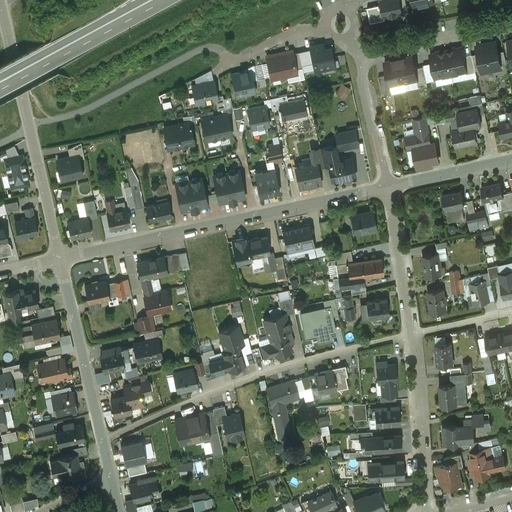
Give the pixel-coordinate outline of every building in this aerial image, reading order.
[(399,0),(380,0),(382,7),(384,16),(385,16),(402,12),(399,0)] [(385,16),(384,16),(382,7),(379,8),(379,5),(367,7),(371,23),(385,19),(385,16)] [(496,41),(476,45),(478,53),(481,69),(482,73),(489,71),(490,71),(493,68),(496,66),(500,65),(500,66),(501,65),(501,64),(498,52),(496,41)] [(323,43),(310,46),(310,49),(313,62),(315,71),(335,67),(330,47),(323,48),(322,44),(323,44),(323,43)] [(461,47),(446,50),(451,74),(466,71),(467,70),(463,56),(461,47)] [(310,49),(299,51),(302,65),(313,62),(310,49)] [(292,50),(266,56),(271,78),(297,73),(296,68),(293,53),(292,50)] [(446,50),(430,54),(432,62),(435,77),(436,77),(451,74),(446,50)] [(299,51),(293,53),(296,68),(302,67),(302,65),(299,51)] [(504,51),(498,52),(501,64),(506,63),(504,51)] [(478,53),(472,55),(475,70),(481,69),(478,53)] [(472,54),(463,56),(467,70),(466,71),(467,74),(476,72),(475,70),(472,55),(472,54)] [(412,56),(399,59),(404,82),(417,79),(415,68),(412,56)] [(399,59),(385,62),(387,74),(390,85),(391,85),(404,82),(399,59)] [(432,62),(423,64),(424,66),(427,82),(436,80),(436,77),(435,77),(432,62)] [(257,79),(254,64),(245,68),(246,70),(251,69),(253,80),(257,79)] [(424,66),(415,68),(417,79),(418,84),(427,82),(424,66)] [(246,70),(232,73),(236,96),(256,91),(253,80),(251,69),(246,70)] [(387,74),(379,76),(383,95),(392,93),(391,85),(390,85),(387,74)] [(207,81),(201,82),(202,83),(192,85),(196,103),(206,101),(206,103),(212,102),(211,100),(215,99),(217,98),(217,95),(213,80),(208,82),(207,81)] [(346,98),(351,88),(342,83),(337,93),(346,98)] [(222,94),(217,95),(217,98),(215,99),(218,109),(225,108),(222,94)] [(302,98),(281,102),(285,120),(306,115),(302,98)] [(482,103),(472,105),(473,110),(478,109),(479,114),(485,113),(482,103)] [(234,107),(236,118),(244,117),(242,105),(234,107)] [(264,106),(248,109),(253,129),(269,125),(264,106)] [(454,109),(434,113),(435,115),(436,122),(436,123),(436,124),(456,120),(454,109)] [(473,110),(457,113),(460,129),(452,131),(456,146),(477,142),(474,127),(481,125),(479,114),(478,109),(473,110)] [(511,109),(507,111),(509,120),(499,123),(502,137),(511,134),(511,109)] [(227,114),(214,116),(219,138),(232,135),(227,114)] [(425,117),(414,119),(417,135),(405,137),(408,150),(413,149),(413,148),(431,145),(431,144),(427,124),(436,123),(436,122),(435,115),(425,117)] [(214,116),(201,119),(206,141),(219,138),(214,116)] [(190,122),(176,125),(181,146),(194,144),(190,122)] [(176,125),(163,127),(168,149),(181,146),(176,125)] [(350,131),(334,134),(338,149),(354,145),(350,131)] [(81,142),(68,148),(70,157),(78,155),(79,159),(84,158),(81,142)] [(431,145),(413,148),(413,149),(418,172),(432,169),(431,162),(439,160),(435,144),(431,144),(431,145)] [(0,157),(1,160),(5,159),(19,155),(14,145),(0,152),(0,157)] [(334,146),(321,149),(321,148),(320,148),(321,155),(323,164),(329,163),(338,161),(335,145),(334,145),(334,146)] [(282,153),(271,155),(273,163),(283,161),(282,153)] [(19,155),(5,159),(11,187),(29,183),(22,155),(19,155)] [(70,157),(57,160),(60,171),(63,170),(65,179),(82,175),(79,159),(78,155),(70,157)] [(321,155),(312,157),(314,162),(317,162),(318,169),(324,168),(323,164),(321,155)] [(338,161),(329,163),(333,180),(355,175),(351,158),(338,161)] [(314,162),(295,166),(300,188),(307,186),(308,187),(314,186),(313,185),(321,183),(318,169),(317,162),(314,162)] [(274,169),(255,173),(258,185),(260,196),(280,192),(274,169)] [(245,197),(239,170),(213,176),(217,193),(219,201),(219,203),(229,201),(230,203),(236,202),(236,200),(245,197)] [(177,184),(188,181),(187,176),(175,178),(177,184)] [(205,196),(202,178),(188,181),(177,184),(176,184),(181,211),(191,209),(192,212),(198,210),(198,208),(207,206),(207,204),(205,196)] [(139,182),(130,184),(136,208),(144,206),(139,182)] [(500,182),(481,186),(484,201),(485,200),(503,196),(503,194),(500,182)] [(258,185),(249,187),(252,198),(260,196),(258,185)] [(130,186),(124,187),(128,208),(135,206),(130,186)] [(461,192),(443,196),(446,209),(449,222),(465,218),(462,205),(464,205),(461,192)] [(503,196),(485,200),(488,213),(510,208),(507,193),(503,194),(503,196)] [(126,208),(116,210),(113,198),(105,200),(108,212),(107,212),(111,229),(120,227),(130,225),(126,208)] [(94,200),(83,202),(86,215),(90,215),(90,219),(98,217),(94,200)] [(473,200),(466,202),(469,214),(476,212),(473,200)] [(17,201),(5,204),(7,212),(18,209),(17,201)] [(168,201),(146,206),(150,221),(171,216),(168,201)] [(27,219),(15,222),(19,240),(27,238),(27,235),(38,233),(35,218),(33,218),(31,208),(25,210),(27,219)] [(485,210),(476,212),(477,220),(486,219),(487,218),(485,210)] [(372,211),(351,215),(355,233),(376,228),(372,211)] [(469,214),(466,215),(468,222),(476,221),(477,220),(476,212),(469,214)] [(88,217),(68,222),(72,238),(91,234),(88,217)] [(486,219),(477,220),(479,229),(488,227),(486,219)] [(327,220),(320,222),(322,234),(330,232),(327,220)] [(310,224),(282,231),(287,254),(288,254),(288,251),(315,245),(310,224)] [(483,232),(485,241),(495,238),(493,230),(483,232)] [(349,231),(340,233),(343,247),(352,244),(349,231)] [(267,236),(247,240),(247,238),(233,241),(238,261),(251,258),(251,257),(258,256),(267,254),(270,253),(270,252),(267,236)] [(7,240),(0,241),(0,254),(11,252),(9,244),(7,243),(6,240),(7,240)] [(448,241),(436,244),(438,249),(449,247),(448,241)] [(324,245),(314,247),(316,257),(327,255),(324,245)] [(213,247),(195,250),(196,254),(191,255),(194,269),(201,267),(210,266),(216,265),(213,247)] [(351,250),(335,253),(337,264),(347,263),(353,262),(351,250)] [(185,252),(179,253),(181,265),(188,263),(185,252)] [(274,258),(273,252),(270,252),(270,253),(267,254),(270,264),(264,265),(265,272),(277,269),(274,258)] [(179,253),(171,255),(174,271),(182,269),(181,265),(179,253)] [(267,254),(258,256),(260,266),(264,265),(270,264),(267,254)] [(438,254),(423,256),(426,277),(441,275),(440,267),(441,267),(440,261),(439,261),(438,254)] [(171,255),(164,256),(168,273),(174,271),(171,255)] [(164,256),(137,262),(141,279),(144,294),(154,292),(150,277),(168,273),(164,256)] [(282,256),(274,258),(277,269),(285,268),(282,256)] [(350,279),(367,277),(383,274),(381,258),(353,262),(347,263),(349,276),(350,279)] [(501,283),(504,298),(511,296),(511,261),(498,265),(501,283)] [(337,264),(336,264),(338,277),(349,276),(347,263),(337,264)] [(210,266),(201,267),(204,282),(219,279),(218,275),(212,277),(210,266)] [(458,271),(450,272),(452,283),(460,281),(459,279),(458,271)] [(481,281),(471,283),(473,295),(469,295),(471,305),(489,301),(486,285),(491,284),(489,272),(480,274),(481,281)] [(369,290),(367,277),(350,279),(349,276),(338,277),(340,289),(351,287),(352,294),(369,290)] [(106,280),(85,285),(88,302),(89,302),(99,300),(110,298),(106,280)] [(123,280),(114,282),(118,301),(127,299),(123,280)] [(460,281),(452,283),(453,294),(461,293),(460,281)] [(144,294),(148,314),(171,309),(167,289),(154,292),(144,294)] [(443,289),(428,292),(431,312),(446,311),(445,304),(446,303),(445,296),(444,297),(443,289)] [(35,290),(25,293),(24,290),(16,292),(21,311),(39,306),(35,290)] [(16,292),(5,294),(10,313),(11,313),(18,311),(21,311),(16,292)] [(291,297),(278,301),(280,306),(282,314),(285,313),(286,315),(294,312),(291,297)] [(325,308),(330,307),(332,317),(338,316),(335,298),(323,301),(325,308)] [(386,298),(366,301),(367,309),(368,318),(389,315),(386,298)] [(352,299),(343,300),(344,308),(354,306),(352,299)] [(99,300),(89,302),(88,302),(87,302),(89,311),(101,308),(99,300)] [(53,306),(37,309),(39,317),(55,314),(53,306)] [(271,317),(282,314),(280,306),(269,310),(271,317)] [(354,306),(344,308),(346,319),(355,318),(354,306)] [(325,308),(301,314),(304,329),(310,328),(312,337),(318,336),(319,342),(330,339),(329,333),(335,332),(332,317),(330,307),(325,308)] [(18,311),(11,313),(13,322),(20,321),(18,311)] [(271,317),(266,319),(268,325),(266,328),(268,336),(268,337),(269,337),(290,330),(291,330),(290,327),(289,326),(286,315),(285,313),(282,314),(271,317)] [(150,316),(137,319),(140,333),(144,333),(155,330),(152,318),(150,316)] [(56,320),(32,325),(34,333),(22,336),(24,344),(36,341),(36,343),(60,337),(56,320)] [(237,326),(219,332),(226,351),(239,347),(241,346),(239,341),(242,340),(237,326)] [(155,330),(144,333),(146,341),(157,338),(158,339),(164,338),(162,329),(155,330)] [(290,330),(269,337),(268,337),(259,340),(265,358),(275,355),(275,356),(292,350),(290,344),(294,342),(290,330)] [(511,331),(502,334),(505,350),(511,349),(511,331)] [(502,334),(485,337),(488,354),(505,350),(502,334)] [(146,341),(134,344),(134,346),(137,356),(138,361),(145,359),(146,360),(153,359),(153,357),(161,355),(158,339),(157,338),(146,341)] [(451,343),(435,344),(437,366),(453,364),(451,343)] [(119,347),(108,349),(108,353),(101,354),(104,371),(124,367),(122,359),(137,356),(134,346),(120,349),(119,347)] [(62,347),(46,350),(48,356),(60,354),(63,353),(62,347)] [(226,351),(223,352),(225,359),(228,369),(229,370),(245,365),(239,347),(226,351)] [(258,347),(252,349),(256,362),(262,360),(258,347)] [(213,349),(200,352),(203,360),(202,360),(203,364),(210,363),(208,357),(214,355),(213,349)] [(251,352),(245,353),(249,364),(254,362),(251,352)] [(48,356),(36,359),(38,366),(61,360),(60,354),(48,356)] [(225,359),(218,361),(222,371),(228,369),(225,359)] [(61,360),(38,366),(39,372),(38,372),(39,375),(40,374),(41,378),(46,377),(48,382),(61,379),(61,377),(65,376),(66,380),(72,378),(70,368),(64,369),(61,360)] [(202,360),(194,362),(197,374),(205,372),(203,364),(202,360)] [(395,364),(386,365),(386,361),(377,362),(378,382),(381,382),(382,394),(383,395),(396,393),(397,393),(395,380),(396,380),(395,364)] [(210,363),(203,364),(205,372),(207,379),(217,377),(213,362),(210,363)] [(471,362),(463,363),(464,373),(472,372),(471,362)] [(20,363),(2,367),(3,374),(10,372),(12,378),(23,376),(20,363)] [(491,363),(484,365),(485,371),(486,375),(493,373),(491,363)] [(345,365),(332,368),(332,370),(333,370),(336,387),(336,390),(348,387),(346,376),(348,376),(345,365)] [(137,367),(124,370),(126,378),(129,377),(139,375),(137,367)] [(193,369),(173,374),(177,391),(186,389),(186,388),(196,385),(196,386),(197,386),(193,369)] [(332,370),(315,374),(315,375),(319,390),(318,391),(336,387),(333,370),(332,370)] [(3,374),(0,374),(0,392),(1,396),(15,392),(12,378),(10,372),(3,374)] [(472,372),(464,373),(465,383),(466,383),(473,383),(472,372)] [(451,374),(450,375),(451,385),(455,384),(465,383),(464,373),(451,374)] [(139,375),(129,377),(130,384),(148,380),(146,374),(139,375)] [(315,375),(309,376),(311,387),(312,392),(318,391),(318,390),(319,390),(315,375)] [(309,376),(300,378),(304,389),(311,387),(309,376)] [(130,384),(124,385),(126,395),(128,395),(128,396),(142,392),(142,393),(150,391),(150,390),(148,380),(130,384)] [(294,380),(267,389),(272,406),(273,405),(280,439),(291,437),(289,425),(288,419),(287,419),(287,417),(284,418),(282,412),(285,411),(284,402),(285,401),(285,402),(289,401),(289,400),(291,399),(290,397),(298,395),(294,380)] [(468,403),(466,383),(465,383),(455,384),(457,404),(468,403)] [(451,385),(439,386),(441,407),(457,405),(457,404),(455,384),(451,385)] [(70,386),(49,391),(51,397),(71,392),(70,386)] [(71,392),(51,397),(55,415),(77,410),(72,392),(71,392)] [(126,395),(111,399),(115,416),(132,412),(131,406),(144,403),(142,393),(142,392),(128,396),(128,395),(126,395)] [(396,393),(383,395),(382,394),(380,394),(380,402),(396,400),(396,393)] [(8,401),(0,402),(0,408),(2,408),(2,411),(10,409),(8,401)] [(353,403),(354,419),(367,418),(366,403),(353,403)] [(224,406),(213,408),(214,411),(217,425),(218,424),(225,422),(223,417),(227,416),(224,406)] [(398,406),(375,408),(376,411),(372,411),(372,419),(376,418),(377,425),(399,423),(398,406)] [(214,411),(204,413),(209,435),(219,433),(218,431),(217,425),(214,411)] [(204,413),(175,419),(181,442),(209,436),(209,435),(204,413)] [(227,416),(223,417),(225,422),(228,438),(245,434),(240,414),(227,416)] [(318,417),(321,426),(331,423),(328,414),(318,417)] [(483,414),(473,415),(474,419),(464,420),(465,425),(474,425),(479,425),(479,430),(490,429),(489,421),(483,422),(483,414)] [(53,422),(34,427),(37,439),(55,435),(53,422)] [(73,422),(63,424),(65,430),(56,432),(59,446),(85,440),(81,424),(74,426),(73,422)] [(329,425),(321,426),(322,434),(330,433),(329,425)] [(458,426),(458,425),(444,426),(445,435),(443,435),(443,445),(459,444),(475,442),(474,442),(474,425),(465,425),(458,426)] [(15,430),(0,434),(2,443),(17,439),(15,430)] [(372,431),(356,432),(356,439),(361,438),(362,448),(365,444),(364,438),(373,437),(372,431)] [(219,433),(209,435),(209,436),(213,456),(223,454),(219,433)] [(400,435),(376,437),(377,451),(401,449),(400,435)] [(373,437),(364,438),(365,444),(362,448),(362,452),(371,451),(371,452),(377,451),(376,437),(373,437)] [(492,439),(478,442),(479,450),(493,446),(492,439)] [(4,458),(12,456),(7,444),(0,447),(4,458)] [(143,444),(122,449),(126,465),(156,458),(154,450),(154,448),(144,451),(143,444)] [(341,444),(328,445),(328,454),(341,454),(341,444)] [(85,445),(73,448),(74,454),(78,453),(78,455),(87,453),(85,445)] [(479,450),(470,452),(472,459),(468,460),(471,473),(475,472),(476,478),(490,475),(489,473),(490,472),(490,471),(506,468),(503,455),(502,455),(500,445),(493,446),(479,450)] [(154,450),(156,458),(169,455),(167,447),(154,450)] [(74,454),(58,458),(58,460),(50,462),(53,472),(63,469),(66,480),(83,476),(78,455),(78,453),(74,454)] [(461,454),(443,458),(445,465),(456,462),(458,468),(463,466),(461,454)] [(371,458),(360,458),(361,475),(369,475),(368,463),(372,463),(371,458)] [(402,461),(372,463),(373,475),(369,475),(369,480),(403,478),(402,461)] [(445,465),(435,467),(438,477),(439,476),(440,484),(441,484),(444,486),(444,488),(461,484),(458,468),(456,462),(445,465)] [(179,463),(179,475),(193,475),(193,463),(179,463)] [(144,481),(130,484),(134,501),(153,496),(151,491),(158,489),(155,477),(149,478),(148,477),(143,479),(144,481)] [(20,488),(7,491),(7,495),(10,505),(23,502),(20,488)] [(331,492),(308,502),(307,499),(301,502),(304,509),(305,511),(318,511),(329,507),(330,511),(343,511),(341,508),(339,509),(331,492)] [(377,492),(356,502),(360,511),(378,511),(385,509),(377,492)] [(296,511),(291,501),(282,505),(285,511),(296,511)] [(360,511),(356,502),(349,506),(351,511),(360,511)] [(151,503),(136,506),(137,511),(147,511),(153,511),(151,503)]
